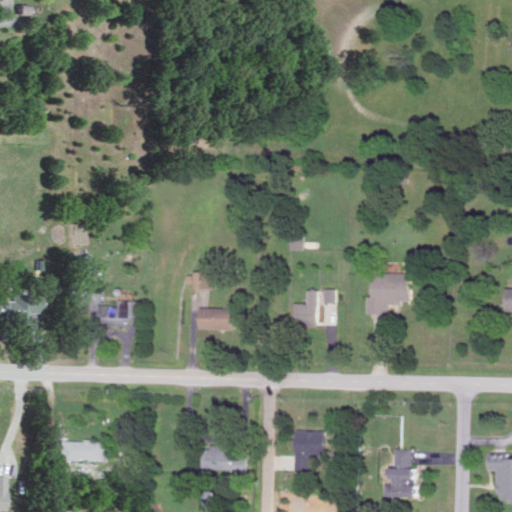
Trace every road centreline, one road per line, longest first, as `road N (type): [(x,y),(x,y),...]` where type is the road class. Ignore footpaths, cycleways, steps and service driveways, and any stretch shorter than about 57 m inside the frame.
road 1 (tertiary): [(0,370),(511,384)]
road 2 (residential): [(271,378),(266,511)]
